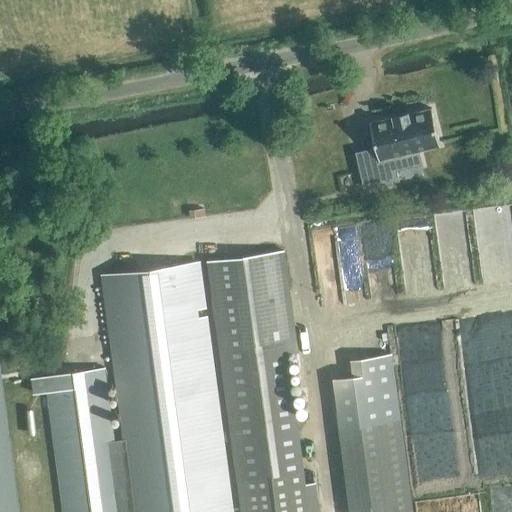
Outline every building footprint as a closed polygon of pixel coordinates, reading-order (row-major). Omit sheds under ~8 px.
[(393,118),(377,122),(370,123),(381,173),(362,178),(365,189),(399,181),(393,157),(440,146),(431,109),(407,114),(407,113),(393,116),(393,118)] [(368,270),(356,229),(335,235),(347,276),(368,270)] [(304,482),(283,328),(274,254),(211,262),(220,336),(233,432),(220,433),(207,338),(196,262),(103,275),(125,442),(115,443),(105,369),(47,377),(32,379),(35,396),(50,394),(65,511),(231,511),(222,443),(234,442),(241,494),(242,511),(318,511),(315,481),(304,482)] [(357,375),(333,379),(351,511),(411,511),(393,371),(375,373),(372,357),(355,359),(357,375)] [(0,511),(16,511),(0,390),(0,511)]
